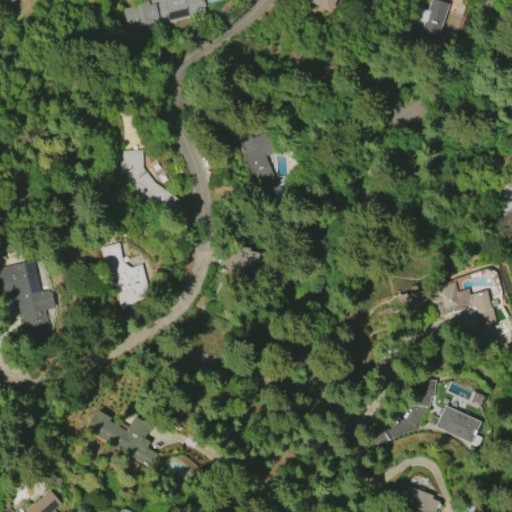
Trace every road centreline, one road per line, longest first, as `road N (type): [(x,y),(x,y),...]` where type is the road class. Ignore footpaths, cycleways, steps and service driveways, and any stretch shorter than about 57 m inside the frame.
road 1 (residential): [(262,0),(174,102),(200,178),(206,255),(198,282),(112,362),(72,373),(0,373)]
road 2 (residential): [(511,23),(370,170),(361,199)]
